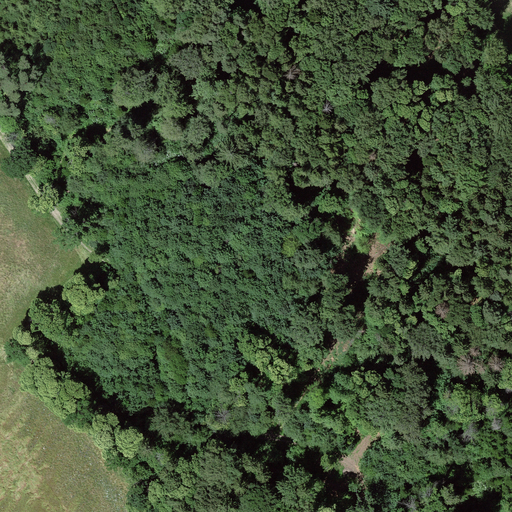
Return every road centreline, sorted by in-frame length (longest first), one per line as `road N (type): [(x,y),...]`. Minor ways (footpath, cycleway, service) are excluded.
road 1 (track): [(0,133),(63,222),(132,280),(154,310),(156,338),(147,358),(77,418)]
road 2 (track): [(156,338),(194,426),(302,443),(372,474)]
